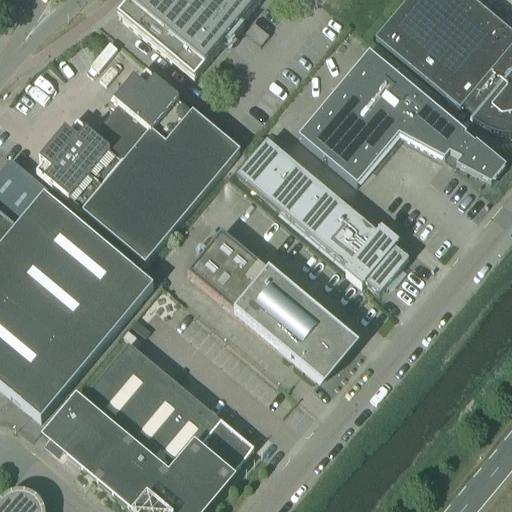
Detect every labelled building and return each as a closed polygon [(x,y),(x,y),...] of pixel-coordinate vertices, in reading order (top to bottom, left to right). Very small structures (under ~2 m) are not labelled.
[(194,85),(264,0),(134,0),(117,21),(194,85)] [(511,40),(463,0),(413,0),(375,46),(459,116),(463,111),(475,121),(469,127),(472,129),(473,128),(479,132),(485,135),(491,138),(498,140),(505,141),(511,141),(511,40)] [(466,140),(369,59),(298,143),(357,192),(399,142),(444,166),(454,174),(456,172),(490,191),(505,173),(476,148),(474,150),(465,142),(466,140)] [(240,157),(221,142),(146,79),(138,88),(134,84),(113,109),(118,113),(105,128),(199,206),(240,157)] [(199,206),(105,128),(92,143),(78,130),(70,139),(65,135),(39,166),(43,170),(36,179),(145,270),(199,206)] [(377,241),(317,190),(266,148),(237,183),(278,217),(348,276),(345,280),(361,293),(364,289),(379,301),(408,266),(394,254),(397,250),(381,237),(377,241)] [(0,221),(14,234),(42,200),(47,195),(10,164),(0,175),(0,221)] [(153,293),(42,200),(14,234),(0,221),(0,307),(83,377),(153,293)] [(354,349),(221,238),(187,279),(319,390),(354,349)] [(83,377),(0,307),(0,393),(40,427),(83,377)] [(205,511),(253,455),(237,441),(128,351),(62,430),(108,468),(95,484),(129,511),(205,511)]
